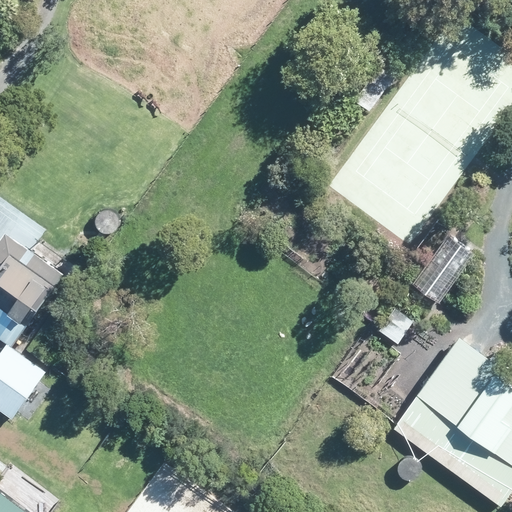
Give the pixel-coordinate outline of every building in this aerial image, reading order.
[(490,61),(466,43),(453,60),(440,50),(409,92),(404,88),(330,188),(409,246),(511,107),(511,52),(502,45),(490,61)] [(19,215),(0,200),(0,329),(16,341),(65,274),(7,231),(19,215)] [(473,253),(450,237),(416,287),(439,303),(473,253)] [(511,492),(511,377),(460,339),(395,429),(502,506),(511,492)] [(47,372),(10,345),(0,359),(0,409),(14,419),(47,372)] [(150,451),(137,442),(117,473),(130,482),(150,451)] [(0,511),(26,511),(0,492),(0,511)]
